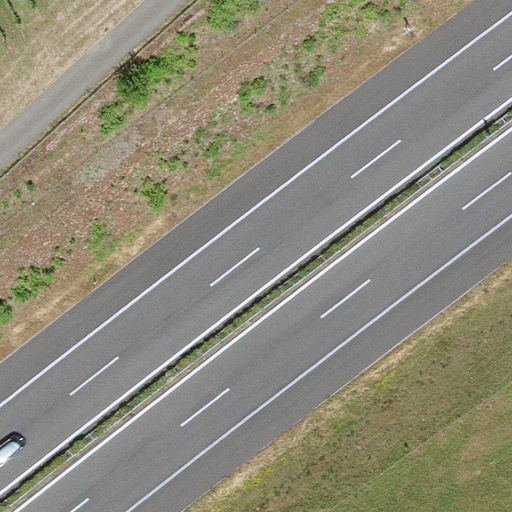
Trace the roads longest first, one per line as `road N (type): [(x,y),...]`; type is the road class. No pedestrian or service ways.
road 1 (motorway): [(511,54),(0,448)]
road 2 (motorway): [(73,511),(511,175)]
road 3 (track): [(171,0),(0,154)]
